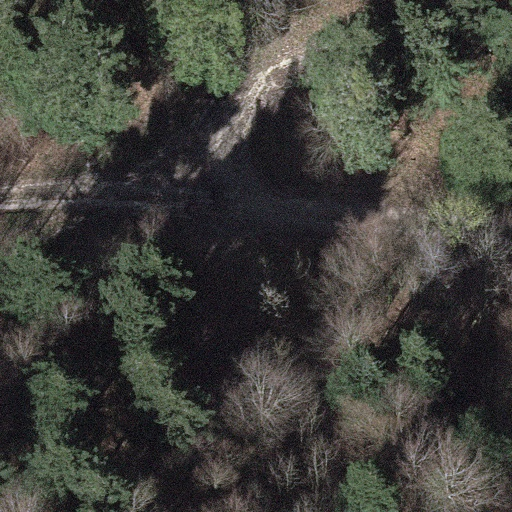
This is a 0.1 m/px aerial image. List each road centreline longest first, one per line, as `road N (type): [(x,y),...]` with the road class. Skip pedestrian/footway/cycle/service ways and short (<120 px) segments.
road 1 (track): [(511,239),(303,213),(184,170),(105,195),(0,204)]
road 2 (track): [(492,0),(331,57),(253,107),(184,170)]
